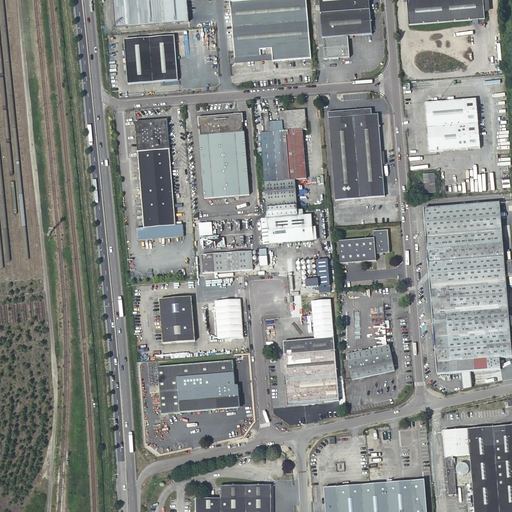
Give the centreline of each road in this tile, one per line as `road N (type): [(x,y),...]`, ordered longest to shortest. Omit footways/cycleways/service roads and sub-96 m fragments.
road 1 (primary): [(77,0),(123,511)]
road 2 (primary): [(133,511),(96,92)]
road 3 (residential): [(418,407),(395,82)]
road 4 (residential): [(395,82),(121,104),(96,92)]
road 5 (unknown): [(203,347),(201,291),(162,292),(146,300),(151,343),(167,352),(198,348)]
road 6 (residential): [(134,511),(141,476),(151,467),(266,441)]
road 7 (unclassified): [(266,441),(256,309),(268,295)]
road 8 (residential): [(299,433),(418,407)]
road 9 (unknown): [(511,214),(502,196),(405,206)]
